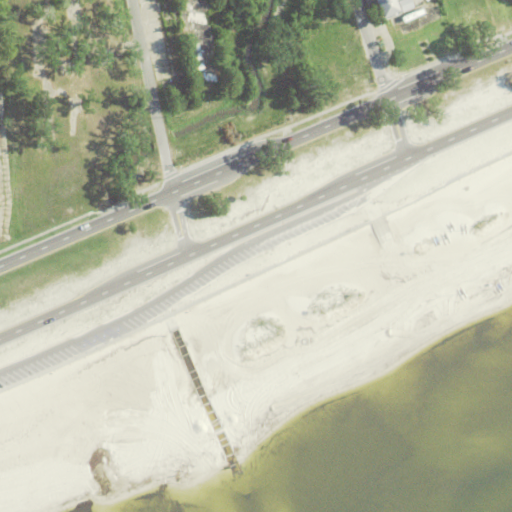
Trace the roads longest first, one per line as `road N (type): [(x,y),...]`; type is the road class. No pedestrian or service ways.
road 1 (primary): [(0,338),(511,111)]
road 2 (primary): [(511,46),(0,266)]
road 3 (residential): [(132,0),(190,254)]
road 4 (residential): [(357,0),(408,157)]
